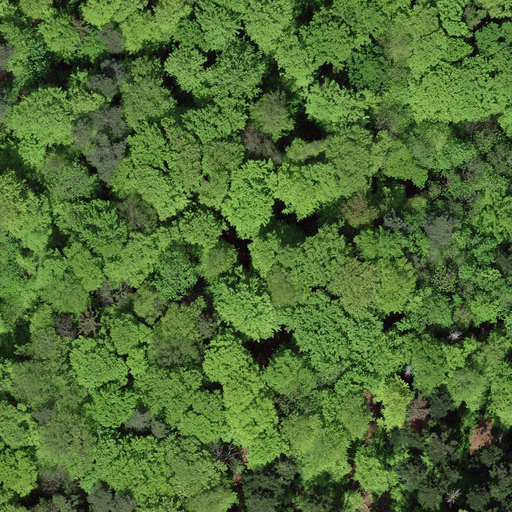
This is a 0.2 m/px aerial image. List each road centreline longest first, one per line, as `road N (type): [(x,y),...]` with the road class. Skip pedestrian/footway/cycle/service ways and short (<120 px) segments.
road 1 (track): [(148,0),(213,203),(245,267),(274,316),(371,397)]
road 2 (track): [(123,0),(0,150)]
